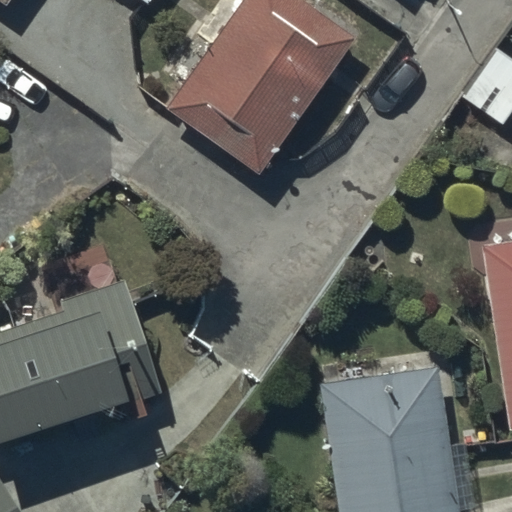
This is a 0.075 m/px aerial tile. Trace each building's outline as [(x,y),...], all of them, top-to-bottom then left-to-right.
[(0,0),(0,10),(2,12),(10,0),(0,0)] [(130,0),(147,12),(155,0),(130,0)] [(357,45),(293,0),(247,0),(167,114),(261,180),(357,45)] [(511,116),(511,63),(497,53),(464,102),(503,129),(511,116)] [(511,248),(481,253),(511,436),(511,248)] [(0,449),(161,395),(123,285),(61,306),(64,315),(0,335),(0,449)] [(460,511),(439,374),(322,392),(340,511),(460,511)] [(0,511),(16,511),(0,484),(0,511)]
